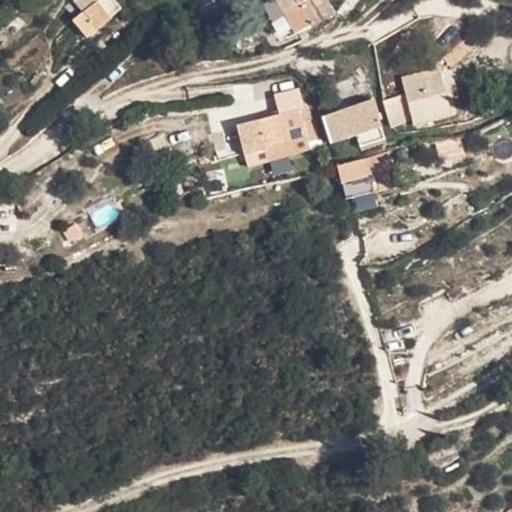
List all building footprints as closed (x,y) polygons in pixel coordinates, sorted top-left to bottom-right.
[(292,0),(295,5),(282,14),(294,35),(308,25),(311,29),(335,14),(325,0),(292,0)] [(71,8),(57,19),(67,31),(55,40),(68,55),(105,28),(91,10),(79,19),(71,8)] [(23,52),(0,68),(0,83),(28,61),(23,52)] [(424,100),(415,102),(417,113),(410,115),(415,139),(432,134),(424,100)] [(259,131),(277,127),(272,109),(254,115),(259,131)] [(389,115),(364,121),(368,137),(392,130),(390,121),(389,115)] [(390,121),(392,130),(396,144),(415,139),(410,115),(390,121)] [(283,152),(299,147),(296,122),(277,127),(282,145),(283,152)] [(357,123),(330,131),(337,154),(355,149),(362,146),(357,123)] [(264,150),(282,145),(277,127),(259,131),(264,150)] [(221,164),(242,158),(265,153),(264,150),(259,131),(217,142),(221,164)] [(330,131),(305,137),(312,162),(337,154),(330,131)] [(285,163),(283,152),(282,145),(264,150),(265,153),(242,158),(245,174),(285,163)] [(355,149),(337,154),(340,164),(357,159),(355,149)] [(369,178),(322,189),(325,206),(372,194),(369,178)]
